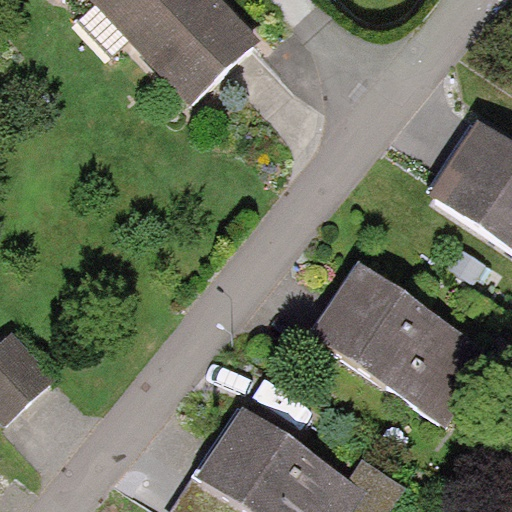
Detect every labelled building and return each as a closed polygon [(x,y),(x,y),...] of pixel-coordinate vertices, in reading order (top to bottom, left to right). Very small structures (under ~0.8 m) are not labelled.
[(222,0),(91,0),(187,105),(259,40),(222,0)] [(511,153),(483,134),(438,201),(511,249),(511,153)] [(357,273),(312,339),(439,424),(484,358),(357,273)] [(7,354),(0,360),(0,424),(39,389),(7,354)] [(243,407),(173,511),(389,511),(406,486),(366,459),(353,479),(243,407)]
